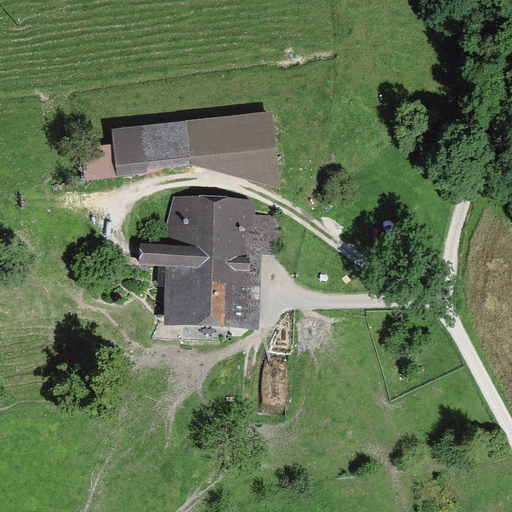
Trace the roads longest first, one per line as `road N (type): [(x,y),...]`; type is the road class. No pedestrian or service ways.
road 1 (track): [(511,439),(447,306),(447,262),(497,79),(491,41),(459,0)]
road 2 (track): [(131,250),(117,227),(133,197),(162,180),(215,177),(298,212),(408,297)]
road 3 (track): [(278,297),(408,297),(447,306)]
